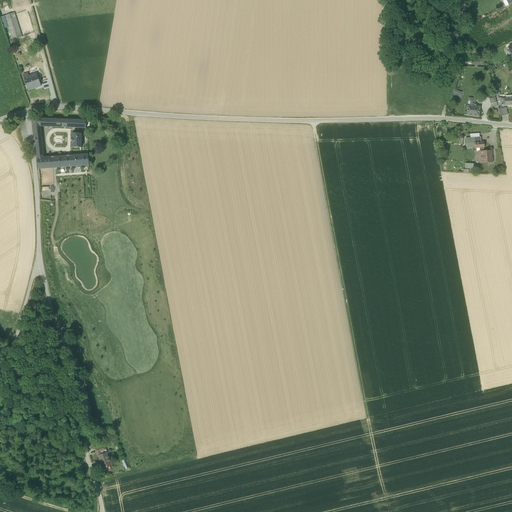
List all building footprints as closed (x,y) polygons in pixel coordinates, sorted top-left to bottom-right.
[(8,28),(12,40),(22,37),(14,13),(5,16),(8,28)] [(41,87),(41,86),(37,74),(37,73),(36,73),(36,74),(29,76),(28,74),(24,75),(29,90),(29,91),(29,90),(41,86),(41,87)] [(467,115),(478,117),(480,107),(477,107),(477,106),(476,104),(475,104),(475,99),(469,98),(467,115)] [(499,109),(500,116),(508,115),(506,108),(499,109)] [(33,118),(38,158),(44,157),(41,127),(86,128),(86,120),(33,118)] [(73,148),(82,148),(82,134),(73,133),(73,148)] [(475,147),(475,143),(474,138),(472,138),(466,138),(467,148),(475,147)] [(480,148),(480,152),(484,151),(484,148),(484,147),(484,142),(481,142),(475,143),(475,147),(475,148),(480,148)] [(492,151),(484,151),(480,152),(478,152),(479,158),(480,157),(481,163),(493,163),(492,157),(492,155),(492,151)] [(44,157),(38,158),(39,169),(89,166),(89,164),(89,161),(88,154),(44,157)] [(98,456),(103,469),(112,465),(107,452),(102,454),(101,452),(97,453),(98,456)]
